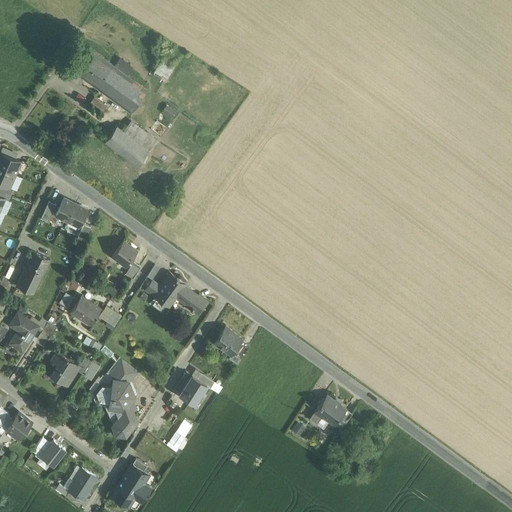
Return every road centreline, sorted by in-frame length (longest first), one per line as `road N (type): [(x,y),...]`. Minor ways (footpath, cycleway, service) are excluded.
road 1 (residential): [(229,295),(114,471),(0,380)]
road 2 (tertiary): [(229,295),(511,502)]
road 3 (tertiary): [(0,131),(229,295)]
